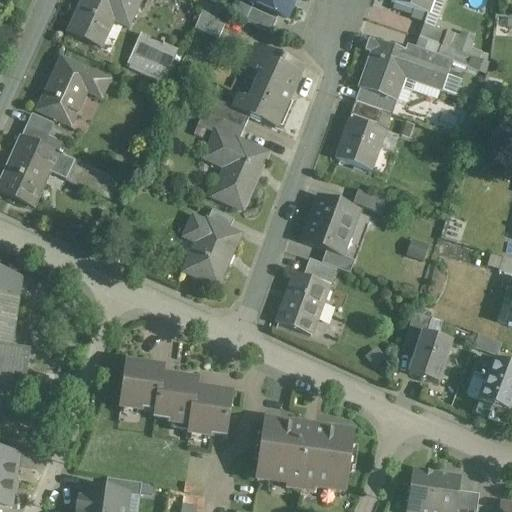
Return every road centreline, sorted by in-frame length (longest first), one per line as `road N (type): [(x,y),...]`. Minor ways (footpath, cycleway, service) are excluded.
road 1 (residential): [(238,339),(366,0)]
road 2 (residential): [(124,288),(40,511)]
road 3 (residential): [(401,415),(238,339)]
road 4 (residential): [(124,288),(0,230)]
road 5 (residential): [(238,339),(124,288)]
